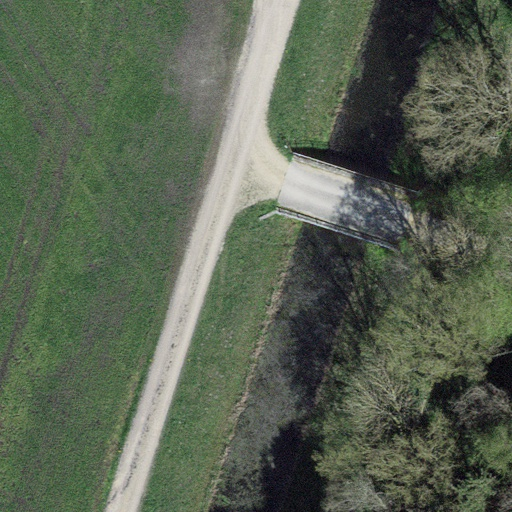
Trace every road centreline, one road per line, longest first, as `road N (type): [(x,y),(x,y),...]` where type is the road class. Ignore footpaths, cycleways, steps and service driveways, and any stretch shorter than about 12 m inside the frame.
road 1 (track): [(107,511),(275,0)]
road 2 (track): [(511,256),(215,180)]
